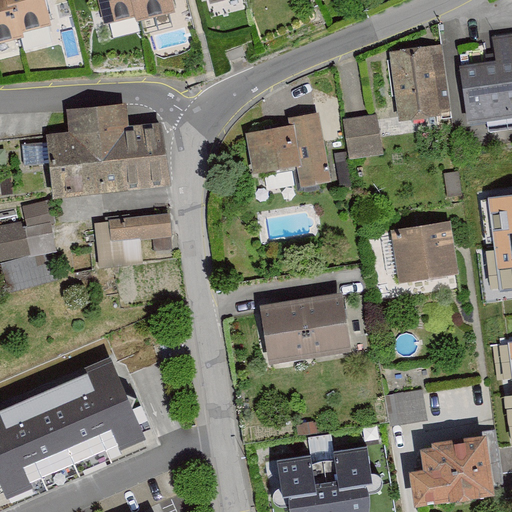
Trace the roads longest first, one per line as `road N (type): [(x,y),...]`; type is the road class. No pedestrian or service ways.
road 1 (unclassified): [(237,511),(192,202),(194,141),(203,121)]
road 2 (unclassified): [(203,121),(248,81),(455,0)]
road 3 (residential): [(0,100),(156,95),(203,121)]
